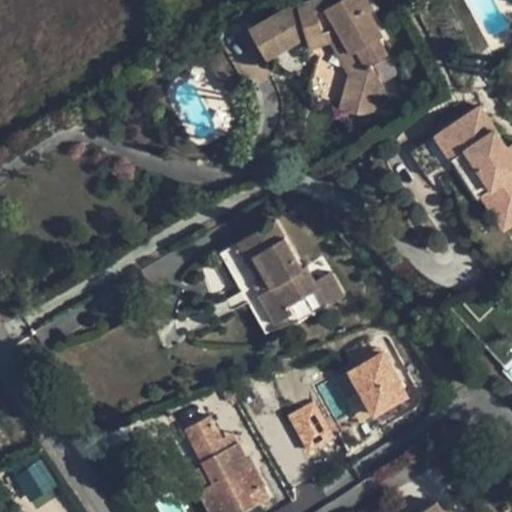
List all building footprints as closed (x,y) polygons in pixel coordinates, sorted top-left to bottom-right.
[(251,28),(267,59),(306,37),(338,28),(360,68),(349,73),(350,75),(341,107),(363,112),(366,112),(369,112),(373,110),(374,109),(375,108),(378,101),(382,84),(371,64),(387,55),(378,39),(383,37),(368,12),(373,9),(367,0),(340,0),(335,3),(334,0),(312,0),(298,4),(297,2),(251,28)] [(338,28),(306,37),(309,48),(332,41),(338,28)] [(338,28),(332,41),(349,73),(360,68),(338,28)] [(226,48),(208,58),(227,94),(245,83),(226,48)] [(435,133),(451,156),(465,146),(491,185),(481,192),(496,215),(511,204),(511,140),(506,144),(479,105),(435,133)] [(451,156),(435,133),(410,149),(426,172),(451,156)] [(481,192),(491,185),(465,146),(451,156),(477,194),(481,192)] [(511,204),(496,215),(505,227),(511,222),(511,204)] [(276,221),(220,253),(242,290),(250,305),(264,329),(297,323),(300,322),(313,315),(327,306),(345,296),(332,272),(315,282),(307,267),(303,268),(276,221)] [(511,298),(507,293),(469,329),(490,352),(511,330),(511,298)] [(382,350),(347,369),(373,416),(408,397),(382,350)] [(283,417),(306,455),(330,440),(308,402),(283,417)] [(210,416),(186,428),(204,464),(214,482),(199,490),(210,511),(244,511),(256,506),(249,495),(265,486),(250,458),(247,460),(238,442),(227,448),(222,438),(210,416)] [(233,432),(222,438),(227,448),(238,442),(233,432)] [(204,464),(190,471),(199,490),(214,482),(204,464)] [(45,466),(18,478),(28,499),(54,487),(45,466)] [(420,511),(442,511),(436,502),(420,511)]
